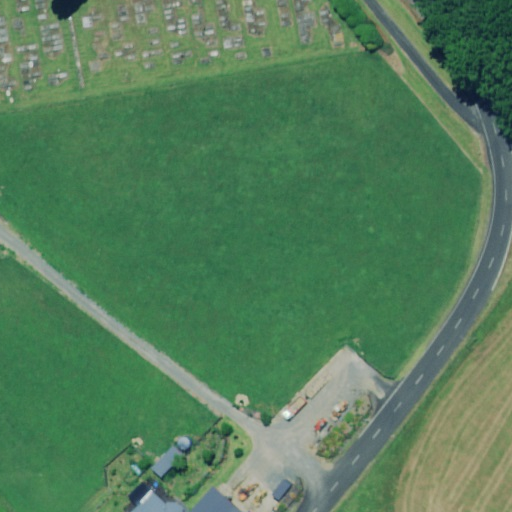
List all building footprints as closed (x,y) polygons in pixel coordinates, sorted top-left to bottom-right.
[(214,422),(207,416),(193,432),(200,439),(214,422)] [(196,440),(186,434),(178,446),(188,452),(196,440)] [(155,469),(164,478),(177,465),(174,462),(182,455),(176,448),(155,469)] [(266,511),(267,511),(259,504),(269,492),(250,475),(229,498),(218,488),(195,511),(266,511)] [(168,505),(159,495),(140,511),(183,511),(173,501),(168,505)]
